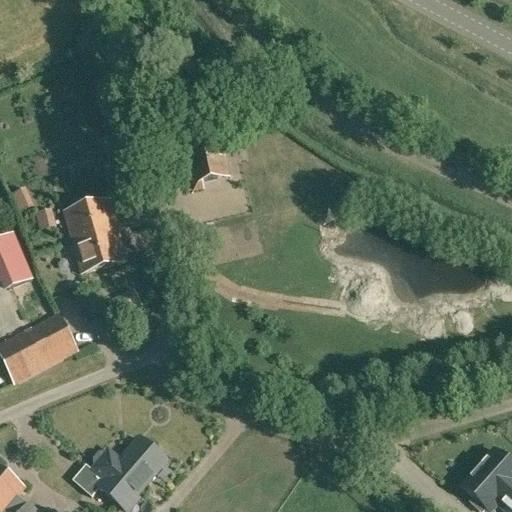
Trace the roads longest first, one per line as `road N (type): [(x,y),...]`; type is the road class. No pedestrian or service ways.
road 1 (unclassified): [(511,409),(379,447),(309,441),(243,419),(202,392),(168,349)]
road 2 (unclassified): [(218,0),(325,109),(511,204)]
road 3 (unclassified): [(168,349),(136,0)]
